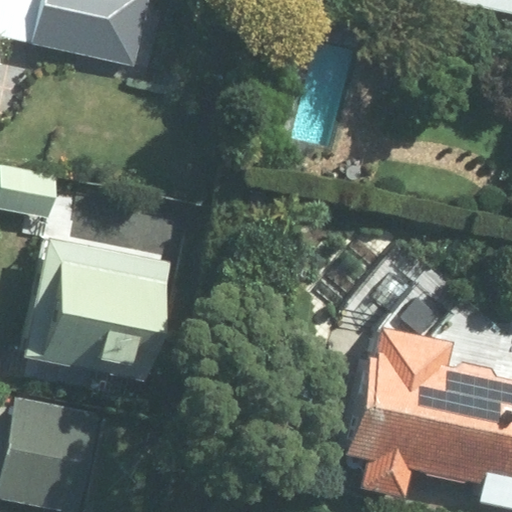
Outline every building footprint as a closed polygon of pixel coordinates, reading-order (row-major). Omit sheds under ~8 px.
[(148,0),(0,0),(0,37),(136,64),(148,0)] [(511,0),(458,0),(511,12),(511,0)] [(56,172),(0,162),(0,206),(48,214),(56,172)] [(167,258),(51,235),(27,354),(143,377),(167,258)] [(511,377),(444,360),(449,341),(372,321),(365,351),(358,349),(333,445),(361,452),(352,486),(402,498),(411,465),(477,482),(473,497),(511,507),(511,377)] [(81,511),(99,412),(8,396),(0,443),(0,501),(62,511),(81,511)]
